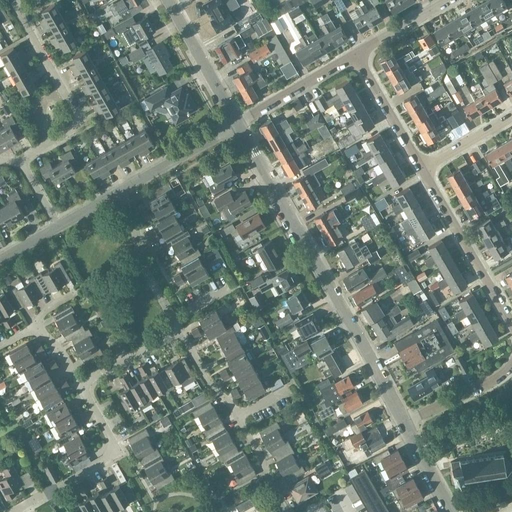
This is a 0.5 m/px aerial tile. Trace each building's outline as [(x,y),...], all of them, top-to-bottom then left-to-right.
[(142,1),(141,0),(119,0),(108,6),(114,17),(121,13),(125,20),(133,15),(129,8),(142,1)] [(217,32),(235,22),(229,11),(239,5),(236,0),(211,0),(203,5),(204,6),(204,9),(205,10),(207,12),(208,13),(209,13),(213,19),(211,20),(213,24),(213,27),(215,30),(217,32)] [(286,0),(281,3),(286,12),(291,9),(286,0)] [(291,0),(286,0),(291,9),(296,7),(291,0)] [(311,0),(316,8),(329,1),(328,0),(311,0)] [(341,0),(334,0),(341,12),(346,8),(341,0)] [(384,0),(392,13),(403,7),(399,0),(384,0)] [(496,13),(488,0),(487,0),(478,6),(486,20),(489,25),(493,22),(490,17),(496,13)] [(488,0),(496,13),(498,16),(502,14),(501,11),(507,7),(503,0),(488,0)] [(0,22),(2,21),(4,23),(10,20),(0,2),(0,22)] [(38,20),(41,24),(60,14),(54,3),(41,11),(44,16),(38,20)] [(281,3),(276,6),(281,15),(286,12),(281,3)] [(360,6),(360,7),(371,26),(382,19),(375,6),(367,11),(364,4),(360,6)] [(302,12),(299,5),(288,11),(292,18),(302,12)] [(486,20),(478,6),(467,12),(475,26),(478,31),(483,28),(479,23),(486,20)] [(371,26),(360,7),(349,13),(360,32),(361,31),(362,33),(367,30),(366,28),(371,26)] [(95,11),(89,14),(93,20),(96,18),(97,14),(95,11)] [(248,21),(261,16),(259,12),(246,17),(248,21)] [(287,12),(282,15),(288,27),(289,28),(294,25),(287,12)] [(475,26),(467,12),(456,19),(464,32),(467,37),(471,34),(469,29),(475,26)] [(49,25),(52,31),(65,23),(60,14),(41,24),(43,29),(49,25)] [(147,17),(136,24),(132,17),(115,27),(119,33),(128,28),(136,42),(155,31),(155,30),(156,29),(156,28),(155,25),(153,24),(152,25),(147,17)] [(263,19),(253,25),(259,36),(261,35),(272,28),(269,22),(266,18),(263,19)] [(279,18),(271,22),(277,33),(285,29),(279,18)] [(511,20),(511,18),(503,23),(506,28),(511,24),(511,20)] [(453,38),(454,38),(455,40),(460,38),(458,36),(464,32),(456,19),(445,25),(453,38)] [(336,28),(331,20),(324,24),(337,45),(348,39),(340,25),(336,28)] [(71,33),(65,23),(52,31),(55,36),(50,39),(52,44),(71,33)] [(506,28),(503,23),(495,27),(498,33),(506,28)] [(325,52),(337,45),(324,24),(321,26),(325,34),(317,39),(325,52)] [(239,34),(238,34),(215,47),(223,61),(241,51),(239,48),(245,45),(241,39),(254,32),(250,25),(237,33),(238,33),(239,34)] [(445,25),(435,31),(444,47),(449,44),(447,42),(453,38),(445,25)] [(112,28),(103,33),(107,39),(116,34),(112,28)] [(481,36),(484,41),(491,37),(488,31),(481,36)] [(76,43),(71,33),(52,44),(54,48),(60,45),(64,50),(76,43)] [(305,35),(302,37),(314,58),(318,56),(319,57),(321,57),(324,55),(325,54),(324,52),(325,52),(317,39),(314,33),(307,38),(305,35)] [(429,34),(419,40),(425,50),(435,44),(429,34)] [(484,41),(481,36),(474,40),(477,45),(484,41)] [(295,51),(303,65),(314,58),(302,37),(298,39),(300,41),(294,45),(294,47),(296,51),(295,51)] [(168,54),(162,43),(147,51),(161,75),(173,68),(166,55),(168,54)] [(266,43),(248,53),(253,62),(271,52),(266,43)] [(459,48),(462,54),(470,49),(466,44),(459,48)] [(435,46),(428,50),(432,57),(439,52),(435,46)] [(0,54),(5,64),(24,54),(22,49),(16,53),(13,47),(0,54)] [(141,47),(129,54),(133,62),(145,56),(146,55),(145,53),(141,47)] [(462,54),(459,48),(452,52),(455,58),(462,54)] [(69,66),(72,70),(90,59),(85,50),(72,57),(75,63),(69,66)] [(385,68),(387,72),(405,61),(412,57),(409,52),(397,60),(393,54),(385,59),(384,57),(378,60),(383,69),(385,68)] [(481,52),(474,55),(477,61),(484,57),(481,52)] [(11,74),(24,67),(21,61),(27,58),(24,54),(5,64),(11,74)] [(126,56),(120,60),(122,65),(128,61),(126,56)] [(96,69),(90,59),(72,70),(74,75),(80,72),(83,77),(96,69)] [(411,72),(417,69),(415,65),(409,68),(405,61),(387,72),(393,82),(411,72)] [(494,61),(489,64),(498,81),(504,78),(494,61)] [(240,90),(262,78),(259,73),(255,76),(247,62),(237,68),(240,73),(233,77),(240,90)] [(435,78),(445,72),(447,68),(444,64),(431,71),(435,78)] [(494,84),(498,81),(489,64),(480,69),(489,86),(483,89),(493,107),(504,101),(494,84)] [(27,72),(24,67),(11,74),(16,84),(35,73),(33,69),(27,72)] [(102,79),(96,69),(83,77),(86,82),(80,86),(83,90),(102,79)] [(415,79),(411,72),(393,82),(391,84),(395,91),(397,89),(399,93),(423,79),(421,75),(415,79)] [(35,73),(16,84),(22,94),(35,87),(32,81),(38,78),(35,73)] [(262,78),(240,90),(247,102),(257,97),(254,91),(265,84),(262,78)] [(107,89),(102,79),(83,90),(85,94),(91,91),(94,96),(107,89)] [(321,112),(333,104),(355,92),(349,80),(335,88),(339,94),(326,102),(322,96),(315,100),(321,112)] [(450,80),(446,83),(449,89),(454,87),(450,80)] [(493,107),(483,89),(480,83),(476,86),(477,89),(471,93),(475,100),(482,113),(493,107)] [(410,112),(423,105),(447,91),(443,85),(427,94),(425,90),(417,94),(404,101),(405,102),(404,103),(404,104),(406,108),(407,108),(408,108),(410,112)] [(482,113),(475,100),(471,93),(466,85),(461,88),(470,103),(465,106),(472,119),(482,113)] [(145,99),(151,110),(155,107),(157,109),(158,111),(165,112),(166,112),(169,111),(176,123),(188,116),(187,114),(196,109),(188,95),(186,96),(181,88),(171,94),(167,87),(145,99)] [(113,99),(107,89),(94,96),(97,102),(91,105),(94,110),(113,99)] [(292,109),(309,97),(304,89),(287,102),(292,109)] [(344,102),(348,110),(361,103),(355,92),(333,104),(335,107),(344,102)] [(459,92),(453,95),(458,104),(464,101),(459,92)] [(94,110),(97,114),(102,111),(105,116),(119,109),(113,99),(94,110)] [(361,103),(348,110),(353,118),(344,123),(346,126),(368,114),(361,103)] [(416,122),(429,115),(423,105),(410,112),(416,122)] [(144,111),(143,111),(146,116),(151,113),(148,108),(144,111)] [(422,133),(435,125),(446,119),(444,115),(438,119),(434,112),(429,115),(416,122),(422,133)] [(454,115),(449,118),(455,128),(465,122),(459,112),(454,115)] [(327,113),(323,115),(327,122),(335,118),(332,114),(329,116),(327,113)] [(314,117),(309,120),(314,128),(324,123),(319,114),(314,117)] [(368,114),(346,126),(348,130),(357,125),(361,133),(374,125),(368,114)] [(0,128),(0,130),(9,145),(19,139),(12,128),(17,125),(12,116),(2,121),(5,126),(0,128)] [(286,119),(280,123),(280,125),(283,129),(289,126),(287,122),(286,119)] [(267,138),(283,129),(280,125),(280,123),(274,126),(271,120),(260,125),(267,138)] [(438,131),(435,125),(422,133),(429,143),(452,130),(449,125),(438,131)] [(283,129),(267,138),(274,151),(285,145),(284,144),(292,140),(287,133),(292,130),(289,126),(283,129)] [(145,129),(134,135),(145,154),(150,151),(147,145),(152,142),(145,129)] [(0,150),(9,145),(0,130),(0,150)] [(362,154),(364,158),(386,145),(380,134),(362,144),(366,152),(362,154)] [(140,157),(145,154),(134,135),(125,141),(132,154),(137,151),(140,157)] [(285,145),(274,151),(281,163),(292,157),(297,154),(303,150),(307,148),(304,143),(296,148),(292,140),(284,144),(285,145)] [(125,141),(115,146),(126,165),(130,162),(127,157),(132,154),(125,141)] [(511,149),(508,142),(497,148),(504,159),(504,160),(511,171),(511,169),(511,161),(509,157),(511,155),(511,149)] [(344,151),(347,157),(359,151),(356,144),(344,151)] [(379,164),(393,156),(386,145),(364,158),(366,161),(374,156),(379,164)] [(115,146),(105,152),(113,165),(118,162),(121,168),(126,165),(115,146)] [(497,148),(487,154),(500,177),(497,179),(501,186),(509,181),(499,163),(504,160),(504,159),(497,148)] [(58,164),(65,177),(75,171),(71,163),(76,160),(75,159),(72,154),(70,151),(60,156),(63,161),(58,164)] [(105,152),(95,157),(106,176),(111,174),(107,168),(113,165),(105,152)] [(377,180),(399,167),(393,156),(379,164),(383,172),(375,176),(377,180)] [(106,176),(95,157),(85,163),(86,165),(91,173),(93,176),(98,173),(102,179),(106,176)] [(292,157),(281,163),(289,175),(299,170),(292,157)] [(479,161),(473,164),(478,173),(484,169),(479,161)] [(65,177),(58,164),(52,167),(49,163),(39,168),(45,178),(50,175),(55,183),(65,177)] [(210,187),(215,197),(228,190),(225,184),(237,177),(230,165),(211,175),(216,184),(210,187)] [(361,166),(353,171),(356,176),(364,172),(361,166)] [(399,167),(377,180),(379,183),(387,178),(392,186),(405,178),(399,167)] [(467,180),(478,173),(476,169),(469,173),(469,172),(464,175),(460,169),(448,176),(454,187),(467,180)] [(300,195),(312,188),(309,183),(311,182),(308,176),(306,177),(305,175),(293,182),(300,195)] [(375,176),(367,181),(369,185),(372,183),(377,180),(375,176)] [(467,180),(454,187),(460,197),(473,190),(484,184),(482,180),(476,183),(475,182),(470,185),(467,180)] [(352,182),(341,188),(344,193),(355,187),(353,183),(352,182)] [(149,201),(154,210),(171,201),(166,191),(172,188),(168,183),(151,192),(154,198),(149,201)] [(312,188),(300,195),(308,208),(320,201),(319,199),(325,196),(319,185),(313,188),(312,188)] [(359,187),(345,196),(348,200),(356,196),(357,199),(363,195),(359,187)] [(394,212),(416,199),(409,188),(396,195),(400,204),(392,208),(394,212)] [(466,208),(479,201),(490,194),(488,191),(488,190),(482,194),(481,193),(476,196),(473,190),(460,197),(459,200),(461,203),(464,203),(466,208)] [(10,202),(4,205),(14,221),(24,215),(17,204),(23,201),(17,191),(7,197),(10,202)] [(230,193),(215,202),(220,211),(229,206),(234,215),(252,204),(245,192),(233,199),(230,193)] [(379,209),(388,204),(385,199),(376,204),(379,209)] [(416,199),(394,212),(396,215),(404,210),(409,218),(422,210),(416,199)] [(479,201),(466,208),(472,218),(490,208),(492,213),(501,208),(496,199),(488,204),(487,203),(482,206),(479,201)] [(154,210),(160,220),(173,212),(177,211),(171,201),(154,210)] [(0,220),(4,227),(14,221),(4,205),(0,207),(0,220)] [(205,205),(199,208),(202,213),(208,210),(205,205)] [(321,232),(336,224),(342,220),(336,209),(327,214),(326,212),(314,219),(321,232)] [(407,234),(428,221),(422,210),(409,218),(413,226),(405,230),(407,234)] [(179,222),(173,212),(160,220),(156,222),(162,232),(179,222)] [(374,212),(369,215),(373,221),(376,226),(380,223),(374,212)] [(244,239),(248,236),(251,240),(260,235),(258,231),(265,227),(258,215),(237,227),(238,228),(235,230),(233,225),(224,230),(227,235),(232,232),(235,237),(241,234),(244,239)] [(376,226),(373,221),(369,215),(360,221),(366,231),(376,226)] [(484,237),(497,229),(506,224),(504,219),(494,225),(491,219),(477,226),(484,237)] [(428,221),(407,234),(409,237),(417,232),(422,240),(435,232),(428,221)] [(167,241),(169,239),(184,231),(179,222),(162,232),(167,241)] [(336,224),(321,232),(329,245),(341,238),(340,236),(342,235),(336,224)] [(207,226),(201,229),(205,235),(210,231),(207,226)] [(187,229),(184,231),(169,239),(172,245),(171,245),(175,252),(191,243),(188,237),(190,235),(187,229)] [(490,248),(504,240),(497,229),(484,237),(490,248)] [(219,231),(213,235),(217,240),(222,237),(219,231)] [(407,234),(402,237),(405,242),(410,239),(409,237),(407,234)] [(261,242),(250,248),(253,253),(258,250),(269,269),(275,265),(282,261),(275,250),(277,249),(272,240),(263,245),(261,242)] [(426,264),(448,251),(441,240),(428,248),(432,256),(424,260),(426,264)] [(504,240),(490,248),(496,259),(510,251),(509,250),(507,247),(504,240)] [(350,245),(337,252),(347,268),(365,258),(355,242),(350,245)] [(180,259),(183,264),(183,265),(198,256),(198,257),(201,255),(198,248),(195,250),(191,243),(175,252),(180,259)] [(417,250),(407,256),(410,261),(420,255),(417,250)] [(376,251),(366,257),(370,264),(380,258),(376,251)] [(441,270),(454,263),(448,251),(426,264),(428,267),(436,262),(441,270)] [(203,266),(198,257),(198,256),(183,265),(183,264),(181,266),(187,276),(203,266)] [(54,265),(56,268),(49,272),(58,288),(65,284),(64,283),(70,280),(70,279),(67,274),(60,262),(54,265)] [(454,263),(441,270),(445,278),(437,282),(439,286),(461,274),(454,263)] [(415,277),(410,269),(407,271),(403,265),(396,269),(405,283),(406,282),(414,278),(415,277)] [(203,266),(187,276),(192,285),(209,276),(203,266)] [(369,281),(362,268),(343,279),(350,292),(369,281)] [(254,278),(265,272),(263,269),(252,275),(254,278)] [(289,269),(271,279),(261,284),(265,291),(274,286),(279,294),(286,291),(297,285),(289,269)] [(384,269),(370,277),(373,282),(387,274),(384,269)] [(51,292),(58,288),(49,272),(42,275),(41,273),(35,276),(45,294),(50,291),(51,292)] [(424,272),(416,276),(419,282),(427,277),(424,272)] [(461,274),(439,286),(441,289),(449,284),(454,293),(467,285),(461,274)] [(9,275),(3,278),(7,285),(13,281),(9,275)] [(39,297),(45,294),(35,276),(29,280),(31,282),(24,286),(33,302),(40,298),(39,297)] [(261,276),(250,282),(254,288),(264,282),(261,276)] [(414,278),(406,282),(410,288),(418,284),(414,278)] [(352,295),(358,306),(369,300),(368,299),(377,294),(373,286),(375,285),(374,283),(371,284),(372,285),(362,290),(352,295)] [(418,284),(410,288),(414,295),(422,290),(418,284)] [(26,306),(33,302),(24,286),(18,290),(16,287),(10,291),(20,308),(26,305),(26,306)] [(301,292),(293,296),(287,300),(294,314),(300,310),(298,308),(307,303),(304,296),(301,292)] [(14,310),(5,293),(0,295),(0,308),(4,316),(14,310)] [(479,304),(474,296),(472,293),(459,301),(464,309),(455,314),(457,316),(479,304)] [(384,303),(381,298),(361,309),(369,322),(383,314),(378,306),(384,303)] [(425,299),(419,303),(427,314),(433,310),(425,299)] [(479,304),(457,316),(459,320),(467,316),(472,324),(485,316),(479,304)] [(57,321),(56,322),(60,328),(76,320),(72,313),(75,312),(71,306),(53,316),(57,321)] [(438,309),(444,320),(450,316),(444,306),(438,309)] [(199,319),(204,329),(221,319),(216,309),(199,319)] [(392,311),(371,324),(380,338),(386,334),(389,340),(396,336),(395,335),(414,323),(410,315),(397,323),(393,316),(395,315),(392,311)] [(289,313),(275,321),(279,327),(293,320),(289,313)] [(299,318),(284,326),(288,333),(297,328),(301,336),(300,337),(302,340),(322,330),(313,313),(300,320),(299,318)] [(257,315),(251,318),(256,327),(262,324),(257,315)] [(470,339),(492,327),(485,316),(472,324),(476,331),(468,336),(470,339)] [(107,319),(100,322),(104,328),(110,324),(107,319)] [(227,329),(227,328),(221,319),(204,329),(210,338),(216,335),(227,329)] [(403,338),(395,343),(399,351),(398,351),(399,352),(408,368),(409,368),(415,365),(419,371),(446,356),(445,355),(454,350),(436,319),(412,333),(403,338)] [(79,326),(76,320),(60,328),(64,336),(65,335),(68,341),(71,339),(85,331),(85,330),(82,325),(79,326)] [(222,347),(238,339),(244,335),(243,333),(243,332),(242,331),(241,331),(241,330),(240,330),(239,330),(238,330),(237,331),(234,324),(227,328),(227,329),(216,335),(219,340),(218,340),(222,347)] [(492,327),(470,339),(472,342),(480,338),(485,346),(498,338),(492,327)] [(89,328),(85,330),(85,331),(71,339),(74,344),(74,345),(78,352),(94,342),(90,336),(92,335),(89,328)] [(244,335),(238,339),(222,347),(226,354),(230,360),(245,351),(245,352),(248,350),(244,344),(245,343),(246,343),(246,342),(247,341),(247,340),(247,339),(246,338),(244,335)] [(307,341),(281,355),(290,372),(309,361),(305,353),(311,350),(313,353),(316,351),(319,356),(332,349),(325,335),(311,342),(312,343),(309,345),(307,341)] [(94,342),(78,352),(82,359),(82,358),(86,364),(103,354),(100,348),(97,349),(94,342)] [(10,353),(15,363),(32,353),(26,343),(10,353)] [(283,344),(277,347),(281,354),(287,350),(283,344)] [(230,360),(227,361),(233,371),(250,361),(255,358),(250,349),(248,350),(245,352),(245,351),(230,360)] [(323,356),(330,367),(323,371),(326,377),(333,373),(334,376),(346,369),(335,350),(323,356)] [(37,363),(37,362),(32,353),(15,363),(21,372),(24,371),(24,370),(37,363)] [(461,356),(455,359),(463,373),(468,370),(461,356)] [(179,362),(178,361),(171,365),(180,381),(186,378),(188,380),(194,377),(184,359),(179,362)] [(24,370),(24,371),(29,379),(46,370),(41,360),(37,362),(37,363),(24,370)] [(255,370),(250,361),(233,371),(238,380),(255,370)] [(173,385),(180,381),(171,365),(164,369),(164,370),(159,373),(167,388),(168,391),(175,388),(173,385)] [(414,399),(431,389),(441,384),(432,369),(426,372),(428,376),(408,388),(414,399)] [(29,379),(35,389),(52,379),(46,370),(29,379)] [(238,380),(243,389),(261,380),(255,370),(238,380)] [(167,388),(159,373),(158,371),(148,376),(158,393),(167,388)] [(148,399),(158,393),(148,376),(139,382),(148,399)] [(324,402),(327,406),(330,404),(343,398),(341,394),(354,387),(349,376),(335,383),(334,382),(320,389),(325,400),(324,401),(324,402)] [(35,389),(40,398),(57,388),(52,379),(35,389)] [(266,389),(261,380),(243,389),(249,399),(266,389)] [(139,382),(129,387),(139,404),(148,399),(139,382)] [(129,409),(139,404),(129,387),(120,392),(129,409)] [(62,398),(57,388),(40,398),(45,408),(62,398)] [(338,405),(343,414),(363,403),(357,391),(341,399),(343,402),(338,405)] [(170,393),(166,395),(171,405),(176,402),(170,393)] [(195,406),(202,402),(198,396),(191,400),(195,406)] [(199,416),(202,423),(218,414),(214,407),(213,407),(210,401),(192,411),(196,418),(199,416)] [(65,403),(46,413),(54,426),(73,415),(69,408),(68,408),(65,403)] [(330,404),(327,406),(324,408),(323,408),(318,411),(321,419),(334,412),(330,404)] [(350,425),(354,433),(366,426),(365,425),(373,421),(368,411),(354,419),(356,422),(350,425)] [(203,431),(207,437),(224,427),(221,421),(222,420),(218,414),(202,423),(206,429),(203,431)] [(54,426),(58,432),(61,438),(76,430),(79,428),(76,422),(77,422),(73,415),(54,426)] [(167,416),(160,420),(164,427),(171,423),(167,416)] [(286,426),(290,434),(311,423),(307,416),(286,426)] [(31,419),(23,424),(25,428),(33,423),(31,419)] [(344,419),(325,429),(328,436),(347,426),(344,419)] [(263,437),(262,437),(266,444),(282,435),(278,428),(280,427),(277,421),(259,431),(263,437)] [(360,431),(350,437),(354,446),(355,446),(360,443),(367,455),(372,452),(386,444),(376,426),(362,434),(360,431)] [(213,441),(217,448),(232,439),(228,432),(224,427),(207,437),(210,443),(213,441)] [(131,444),(135,452),(151,443),(147,436),(150,435),(146,429),(128,439),(131,444)] [(76,430),(61,438),(58,440),(62,446),(64,445),(68,451),(84,442),(80,435),(79,435),(76,430)] [(285,442),(282,435),(266,444),(270,451),(273,456),(291,446),(288,440),(285,442)] [(221,462),(225,460),(238,452),(235,446),(236,445),(232,439),(217,448),(220,454),(217,456),(221,462)] [(88,449),(84,442),(68,451),(65,453),(69,459),(72,465),(79,461),(90,455),(87,450),(88,449)] [(155,449),(151,443),(135,452),(139,459),(139,458),(143,464),(161,454),(157,448),(155,449)] [(276,462),(280,469),(296,460),(292,454),(295,452),(291,446),(273,456),(277,462),(276,462)] [(230,464),(234,471),(250,462),(246,455),(242,449),(238,452),(225,460),(228,466),(230,464)] [(175,461),(188,455),(185,450),(173,457),(175,461)] [(403,459),(398,450),(386,456),(384,452),(373,458),(376,463),(381,460),(386,469),(403,459)] [(164,460),(161,454),(143,464),(145,469),(149,477),(165,468),(161,461),(164,460)] [(504,455),(451,463),(453,478),(462,477),(463,481),(507,475),(511,468),(510,460),(504,455)] [(403,459),(386,469),(391,477),(385,480),(388,486),(399,480),(397,475),(408,469),(403,459)] [(302,465),(299,467),(296,460),(280,469),(284,476),(285,476),(288,482),(306,472),(302,465)] [(83,467),(79,461),(72,465),(76,471),(83,467)] [(254,469),(250,462),(234,471),(238,477),(235,479),(239,485),(257,475),(254,469)] [(326,463),(315,468),(321,479),(331,473),(326,463)] [(6,477),(0,480),(0,487),(7,499),(17,494),(14,488),(23,483),(25,487),(34,482),(29,471),(20,476),(13,464),(3,470),(6,477)] [(171,473),(169,475),(165,468),(149,477),(153,484),(154,484),(157,489),(175,479),(171,473)] [(355,468),(348,471),(351,477),(358,473),(355,468)] [(351,477),(370,511),(389,511),(365,469),(358,473),(351,477)] [(55,475),(49,478),(52,484),(53,484),(58,480),(55,475)] [(317,492),(308,477),(290,487),(298,502),(317,492)] [(401,484),(399,480),(388,486),(391,491),(393,490),(398,499),(418,488),(413,478),(401,484)] [(120,485),(110,491),(120,507),(129,502),(128,500),(120,485)] [(129,502),(136,498),(129,486),(122,490),(128,500),(129,502)] [(418,488),(398,499),(402,507),(401,508),(402,511),(407,511),(414,508),(412,504),(424,497),(418,488)] [(110,491),(101,496),(108,510),(109,511),(111,511),(120,507),(110,491)] [(96,511),(103,511),(108,510),(101,496),(99,492),(89,498),(96,511)] [(250,497),(236,506),(239,511),(242,511),(255,505),(250,497)] [(84,511),(96,511),(89,498),(80,503),(84,511)]
